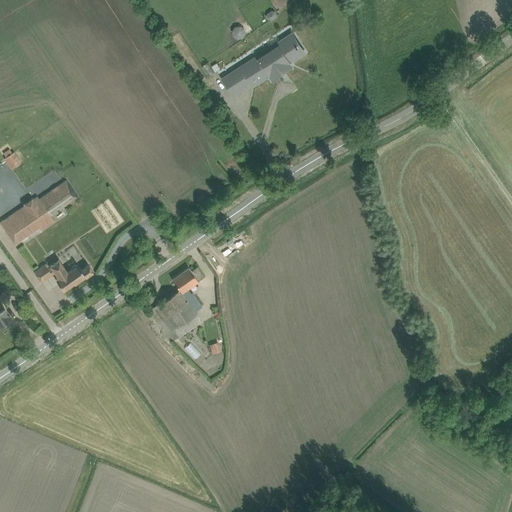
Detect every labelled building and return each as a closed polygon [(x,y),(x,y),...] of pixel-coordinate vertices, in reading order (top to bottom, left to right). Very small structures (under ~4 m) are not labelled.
[(240,33),(238,24),(227,27),(229,35),(240,33)] [(312,52),(299,30),(226,76),(240,98),(312,52)] [(196,65),(202,74),(207,71),(201,62),(196,65)] [(11,169),(22,162),(14,151),(12,152),(9,148),(3,152),(6,156),(4,158),(11,169)] [(24,204),(0,220),(0,221),(15,243),(39,226),(41,229),(55,220),(51,215),(77,196),(65,179),(39,198),(37,195),(24,204)] [(67,290),(96,272),(91,264),(83,269),(80,263),(71,269),(63,257),(51,265),(67,290)] [(36,281),(49,271),(40,260),(28,270),(36,281)] [(187,288),(204,276),(197,266),(191,270),(188,267),(172,278),(179,289),(147,310),(170,342),(201,321),(194,310),(202,306),(192,291),(190,293),(187,288)] [(18,318),(1,295),(0,295),(0,325),(2,329),(18,318)] [(187,341),(182,345),(189,356),(195,352),(187,341)] [(203,343),(206,353),(215,350),(212,341),(203,343)]
